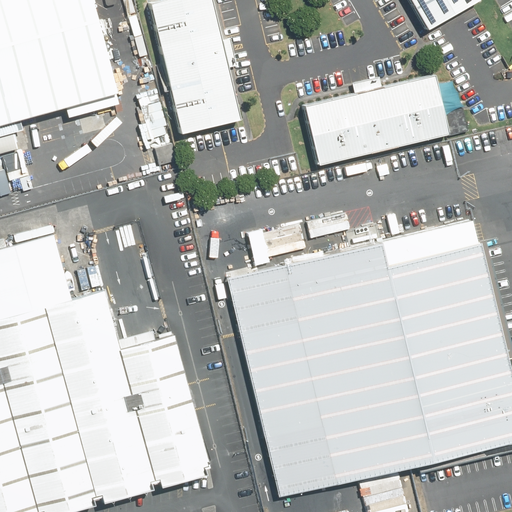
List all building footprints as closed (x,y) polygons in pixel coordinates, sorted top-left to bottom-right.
[(0,0),(0,124),(114,93),(88,0),(0,0)] [(240,119),(211,0),(164,0),(148,4),(179,133),(240,119)] [(480,1),(479,0),(409,0),(427,31),(480,1)] [(434,75),(304,106),(318,164),(448,134),(434,75)] [(511,437),(511,400),(469,218),(227,275),(279,492),(511,437)] [(0,248),(0,316),(71,298),(54,234),(0,248)] [(0,511),(55,511),(205,472),(209,471),(172,333),(119,347),(103,289),(71,298),(0,316),(0,511)]
